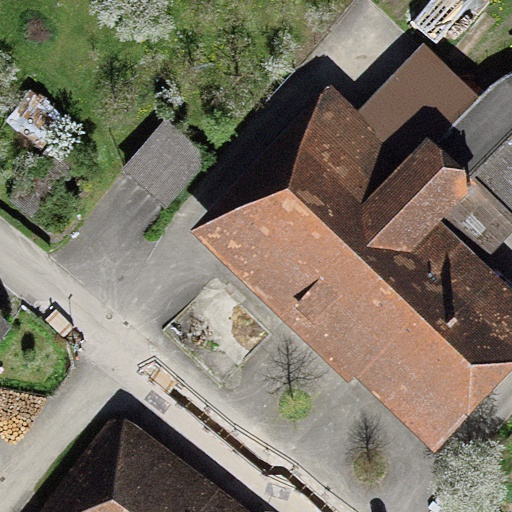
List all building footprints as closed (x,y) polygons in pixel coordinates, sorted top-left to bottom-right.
[(436,45),(473,0),(390,0),(387,4),(436,45)] [(305,136),(226,219),(439,424),(511,347),(511,330),(415,238),(460,192),(424,157),(409,173),(336,103),(324,102),(298,129),(305,136)] [(125,168),(168,205),(208,159),(164,122),(125,168)] [(73,164),(53,147),(12,198),(32,214),(73,164)] [(212,511),(108,433),(45,511),(212,511)]
